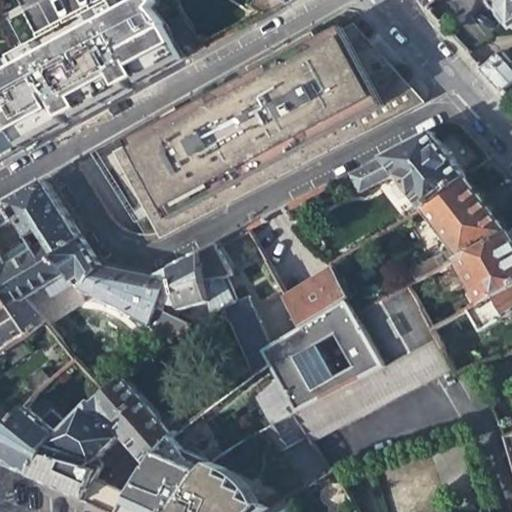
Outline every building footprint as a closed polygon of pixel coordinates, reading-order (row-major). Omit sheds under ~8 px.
[(0,114),(25,149),(64,128),(122,96),(172,69),(182,63),(192,58),(169,29),(155,11),(159,3),(155,0),(135,0),(122,8),(117,0),(108,0),(0,58),(0,114)] [(256,0),(252,7),(267,16),(295,0),(256,0)] [(511,0),(421,0),(428,8),(438,0),(493,0),(511,24),(511,0)] [(169,29),(192,58),(205,50),(183,21),(169,29)] [(279,176),(421,103),(408,87),(355,26),(318,46),(312,35),(302,41),(251,71),(255,79),(220,98),(118,153),(152,219),(162,236),(279,176)] [(483,69),(504,92),(511,85),(511,64),(502,54),(483,69)] [(0,162),(25,149),(0,114),(0,162)] [(396,175),(425,212),(467,177),(433,133),(401,150),(351,176),(360,193),(396,175)] [(367,246),(398,294),(412,286),(459,261),(510,233),(489,207),(467,177),(425,212),(455,250),(413,273),(398,245),(426,226),(419,215),(367,246)] [(43,265),(83,241),(77,232),(70,221),(46,183),(7,205),(43,265)] [(7,205),(0,209),(0,288),(11,307),(32,334),(48,323),(30,300),(47,290),(54,298),(61,294),(43,265),(7,205)] [(253,235),(249,229),(242,233),(245,239),(253,235)] [(459,261),(481,304),(511,286),(511,237),(510,233),(459,261)] [(82,280),(88,288),(101,268),(91,252),(83,241),(43,265),(61,294),(75,285),(82,280)] [(207,283),(227,277),(233,273),(217,246),(209,250),(202,254),(207,283)] [(183,313),(210,303),(207,283),(202,254),(190,260),(172,269),(156,277),(168,290),(163,304),(182,309),(183,313)] [(115,306),(154,328),(160,311),(163,304),(168,290),(156,277),(154,278),(143,276),(128,273),(118,272),(108,270),(101,268),(88,288),(86,292),(115,306)] [(311,284),(288,298),(304,328),(350,302),(353,300),(335,271),(311,284)] [(229,307),(238,303),(227,277),(207,283),(210,303),(212,315),(229,307)] [(86,292),(88,288),(82,280),(75,285),(77,288),(86,292)] [(312,444),(454,370),(435,332),(412,286),(398,294),(357,316),(387,367),(299,415),(295,416),(312,444)] [(511,286),(481,304),(435,332),(454,370),(458,376),(474,369),(508,353),(511,351),(511,286)] [(0,288),(0,314),(11,307),(0,288)] [(276,344),(250,297),(238,303),(229,307),(261,370),(272,361),(266,349),(276,344)] [(272,361),(299,415),(387,367),(357,316),(350,302),(304,328),(291,335),(288,336),(276,344),(266,349),(272,361)] [(185,325),(183,313),(182,309),(163,304),(160,311),(185,325)] [(0,314),(0,357),(11,349),(32,334),(11,307),(0,314)] [(191,328),(185,325),(160,311),(154,328),(172,339),(191,328)] [(79,359),(48,323),(32,334),(11,349),(0,357),(0,444),(8,434),(0,428),(0,393),(35,363),(52,383),(79,359)] [(135,497),(124,511),(180,511),(221,457),(295,416),(299,415),(272,361),(261,370),(255,374),(184,429),(176,435),(135,497)] [(486,392),(474,369),(458,376),(456,377),(469,400),(486,392)] [(148,465),(129,494),(135,497),(176,435),(184,429),(178,422),(170,422),(166,425),(125,379),(111,393),(72,428),(49,455),(100,479),(104,469),(103,464),(99,460),(123,437),(148,465)] [(29,408),(8,434),(0,444),(0,461),(30,475),(49,455),(72,428),(58,419),(52,426),(29,408)] [(221,457),(180,511),(270,511),(291,498),(328,474),(312,444),(295,416),(221,457)] [(89,502),(100,479),(49,455),(30,475),(89,502)] [(129,494),(100,479),(89,502),(110,511),(124,511),(135,497),(129,494)] [(285,511),(289,502),(291,498),(270,511),(285,511)]
